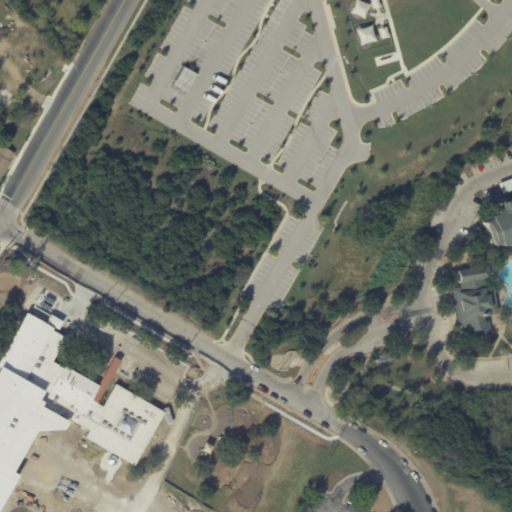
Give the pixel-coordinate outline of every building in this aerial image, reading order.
[(359,44),(373,39),(368,25),(354,30),(359,44)] [(171,85),(184,92),(194,73),(181,66),(171,85)] [(14,154),(10,163),(11,163),(3,177),(2,177),(0,180),(0,146),(15,154),(14,154)] [(511,188),(501,193),(497,183),(511,177),(511,188)] [(511,245),(508,247),(507,244),(501,246),(500,243),(493,246),(490,238),(485,240),(481,231),(486,229),(483,222),(491,219),(490,216),(495,214),(494,211),(501,208),(499,203),(510,199),(511,204),(511,203),(511,245)] [(488,276),(488,278),(483,279),(483,283),(487,282),(487,286),(492,285),(496,313),(488,314),(488,315),(482,316),(483,322),(487,321),(489,334),(475,336),(475,334),(466,335),(465,325),(457,326),(450,289),(459,288),(458,281),(455,279),(455,274),(456,271),(456,270),(486,265),(488,276)] [(0,511),(0,351),(23,312),(50,328),(49,330),(63,337),(49,361),(95,385),(87,399),(100,406),(112,383),(162,411),(131,465),(82,436),(86,429),(56,412),(54,416),(63,421),(59,429),(30,430),(7,471),(12,474),(0,495),(0,511)] [(394,358),(380,367),(375,358),(378,356),(377,355),(387,348),(394,358)]
